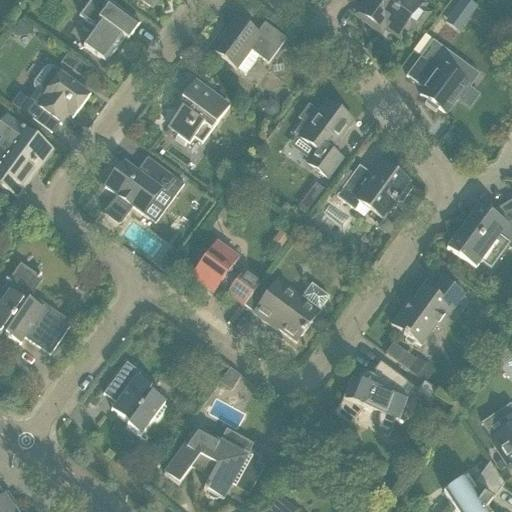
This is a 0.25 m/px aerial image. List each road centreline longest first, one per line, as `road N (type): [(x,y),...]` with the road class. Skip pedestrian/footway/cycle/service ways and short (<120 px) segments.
road 1 (residential): [(138,286),(276,384),(298,386),(318,372),(437,207),(443,186)]
road 2 (residential): [(200,0),(63,185),(60,211),(70,234),(138,286)]
road 3 (residential): [(443,186),(335,39),(285,0)]
road 4 (residential): [(24,447),(138,286)]
